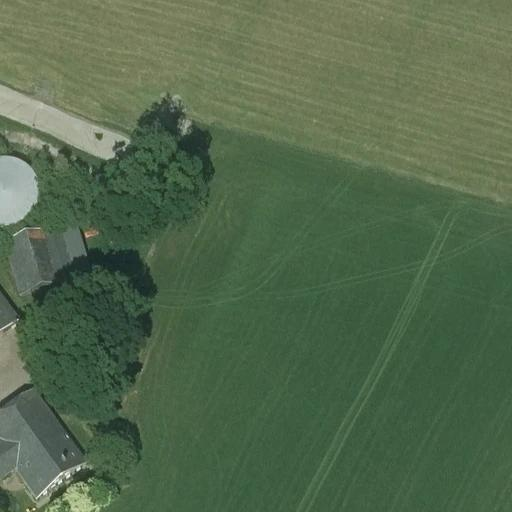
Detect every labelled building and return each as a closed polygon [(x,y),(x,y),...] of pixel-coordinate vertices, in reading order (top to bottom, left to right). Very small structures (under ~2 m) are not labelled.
[(20,165),(10,162),(0,162),(0,232),(1,233),(12,232),(23,228),(31,222),(38,212),(41,202),(40,190),(37,180),(30,171),(20,165)] [(19,300),(93,278),(76,224),(3,246),(19,300)] [(0,337),(16,326),(0,304),(0,337)] [(63,380),(84,366),(69,346),(49,360),(63,380)] [(37,503),(86,467),(35,395),(0,419),(0,483),(15,473),(37,503)]
